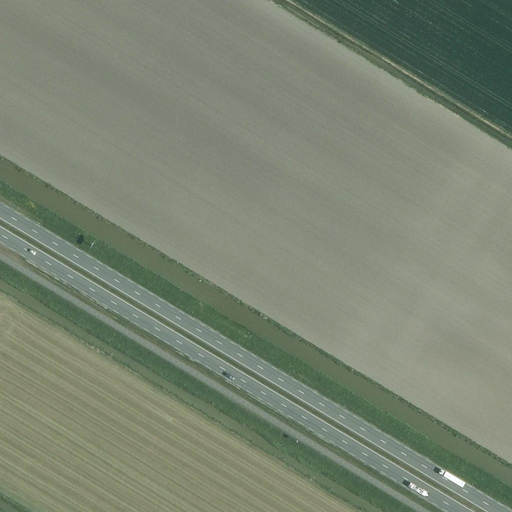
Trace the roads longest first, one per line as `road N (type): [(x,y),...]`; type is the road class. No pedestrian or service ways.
road 1 (primary): [(500,511),(0,211)]
road 2 (primary): [(0,234),(459,511)]
